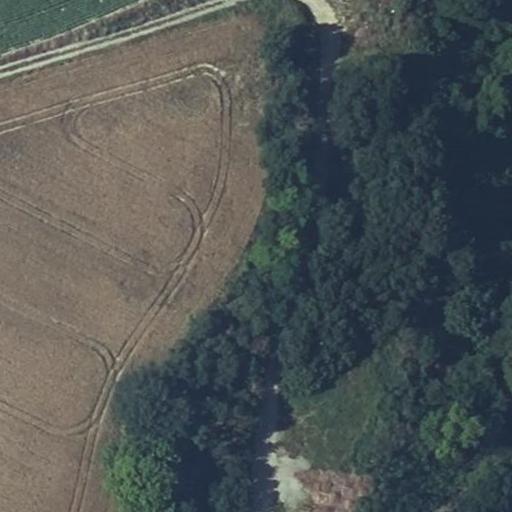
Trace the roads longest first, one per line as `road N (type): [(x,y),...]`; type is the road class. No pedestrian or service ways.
road 1 (track): [(301,0),(316,11),(328,51),(319,170),(307,258),(272,368),(258,511)]
road 2 (track): [(0,73),(218,0)]
